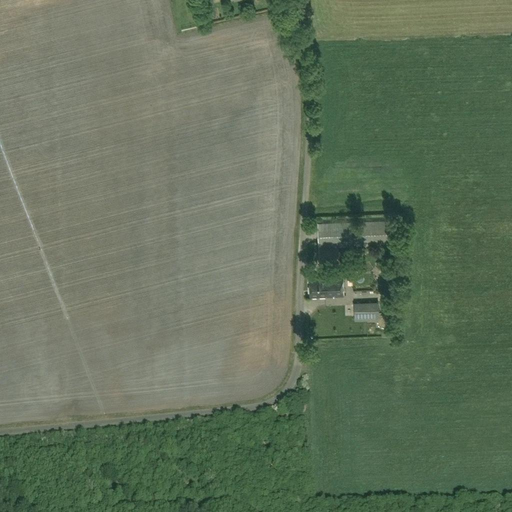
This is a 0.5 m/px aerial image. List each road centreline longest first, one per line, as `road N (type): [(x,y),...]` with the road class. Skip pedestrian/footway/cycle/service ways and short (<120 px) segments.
road 1 (unclassified): [(0,431),(257,406),(291,384),(310,130),(292,0)]
road 2 (track): [(0,494),(58,510),(236,502),(259,511)]
